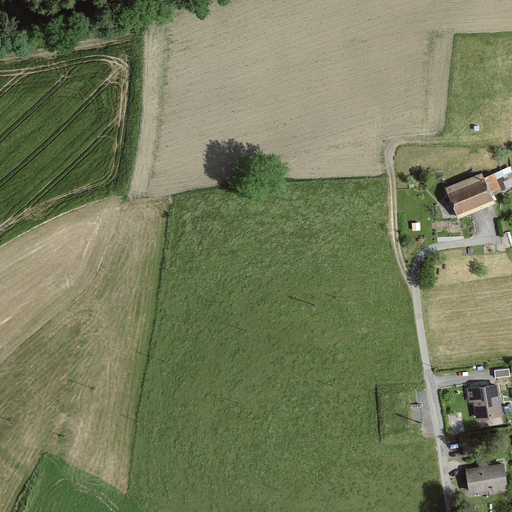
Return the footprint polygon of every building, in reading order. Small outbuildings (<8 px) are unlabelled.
[(495,194),(511,187),(511,168),(487,178),(486,174),(447,189),(460,219),(499,203),(495,194)] [(495,371),(496,378),(510,376),(509,369),(495,371)] [(411,407),(409,385),(379,388),(385,440),(415,437),(414,424),(424,423),(422,406),(411,407)] [(506,417),(502,385),(468,390),(470,404),(476,403),(479,421),(506,417)] [(450,408),(454,428),(465,426),(461,406),(450,408)] [(511,491),(507,464),(468,469),(472,496),(511,491)]
